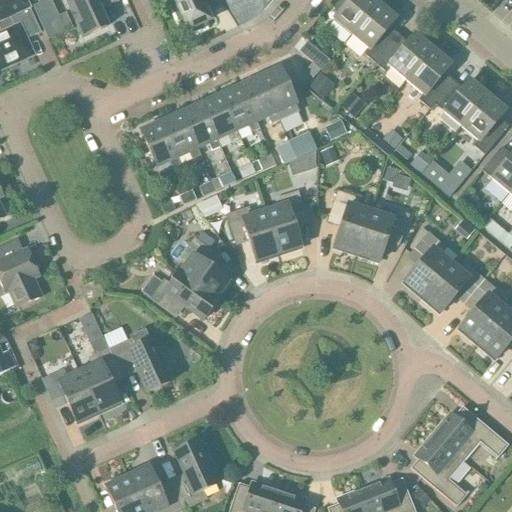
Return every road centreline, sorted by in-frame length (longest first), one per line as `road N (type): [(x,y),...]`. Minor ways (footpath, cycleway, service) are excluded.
road 1 (residential): [(407,371),(398,333),(373,302),(344,286),(308,281),(272,290),(243,311),(222,348),(221,398)]
road 2 (residential): [(221,398),(250,445),(276,462),(334,467),(376,445),(401,409),(407,371)]
road 3 (residential): [(85,96),(54,84),(19,102),(11,120),(11,142),(75,260)]
road 4 (residential): [(298,0),(259,39),(171,80),(115,105),(85,96)]
road 5 (residential): [(75,260),(96,259),(134,234),(134,208),(85,96)]
road 6 (residential): [(69,467),(221,398)]
road 7 (residential): [(511,424),(443,365),(407,371)]
